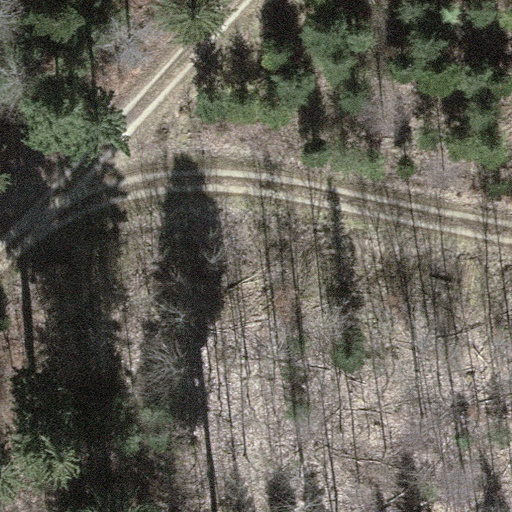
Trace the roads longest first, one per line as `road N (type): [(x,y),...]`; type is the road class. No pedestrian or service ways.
road 1 (track): [(511,227),(236,168),(82,165),(0,262)]
road 2 (track): [(242,0),(82,165)]
